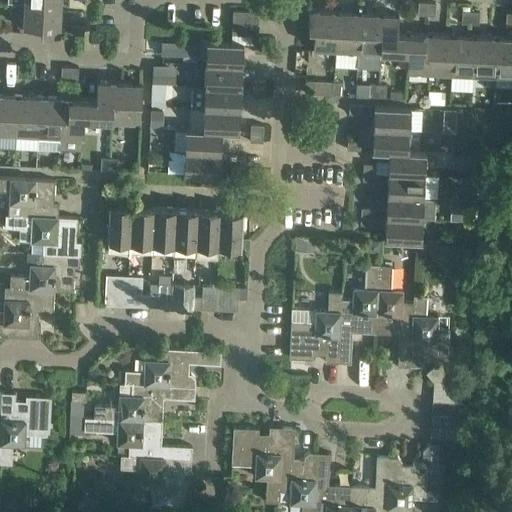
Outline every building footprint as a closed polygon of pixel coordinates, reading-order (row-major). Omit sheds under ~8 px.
[(7,0),(7,3),(19,3),(19,2),(42,4),(42,9),(61,10),(61,0),(7,0)] [(426,14),(427,1),(418,1),(418,13),(426,14)] [(436,2),(427,1),(426,14),(435,14),(436,2)] [(19,2),(19,3),(18,25),(41,25),(41,33),(60,33),(61,10),(42,9),(42,4),(19,2)] [(329,51),(331,9),(309,8),(308,27),(314,27),(313,50),(329,51)] [(233,9),(232,21),(259,23),(259,10),(233,9)] [(352,52),(354,10),(331,9),(329,51),(352,52)] [(461,22),(470,23),(471,10),(462,9),(461,22)] [(376,11),(354,10),(352,52),(374,53),(376,11)] [(479,10),(471,10),(470,23),(479,23),(479,10)] [(376,11),(374,53),(396,54),(398,30),(398,13),(376,11)] [(259,23),(232,21),(232,34),(258,35),(259,23)] [(84,25),(72,25),(71,33),(84,34),(84,25)] [(421,32),(398,30),(396,54),(403,54),(403,49),(407,49),(406,73),(419,73),(421,32)] [(444,33),(421,32),(419,73),(442,74),(444,33)] [(444,33),(442,74),(465,75),(467,34),(444,33)] [(490,35),(467,34),(465,75),(488,76),(490,35)] [(511,36),(490,35),(488,76),(496,76),(496,72),(511,72),(511,36)] [(162,54),(186,55),(187,39),(162,38),(162,54)] [(206,63),(242,64),(243,42),(207,40),(206,63)] [(254,52),(267,52),(268,44),(254,43),(254,52)] [(175,82),(176,62),(152,62),(151,102),(164,102),(165,82),(175,82)] [(18,76),(26,76),(27,63),(18,63),(18,76)] [(27,63),(26,76),(35,76),(35,64),(27,63)] [(241,87),(242,64),(206,63),(205,85),(241,87)] [(61,78),(70,78),(70,66),(62,65),(61,78)] [(70,66),(70,78),(78,79),(79,66),(70,66)] [(253,79),(252,87),(265,88),(266,79),(253,79)] [(333,93),(334,80),(305,79),(305,92),(333,93)] [(89,121),(110,122),(112,98),(118,99),(119,81),(97,80),(96,98),(91,97),(90,115),(89,121)] [(343,81),(334,80),(333,93),(342,94),(343,81)] [(112,98),(110,122),(134,123),(135,101),(141,101),(142,82),(119,81),(118,99),(112,98)] [(241,87),(205,85),(192,84),(191,107),(204,107),(240,109),(241,87)] [(377,96),(378,84),(369,84),(369,95),(377,96)] [(387,85),(378,84),(377,96),(386,96),(387,85)] [(265,88),(252,87),(252,96),(265,97),(265,88)] [(445,103),(445,89),(428,89),(428,103),(445,103)] [(0,134),(15,135),(17,112),(23,112),(24,94),(2,93),(1,111),(0,110),(0,134)] [(46,95),(24,94),(23,112),(17,112),(15,135),(38,136),(39,113),(45,113),(46,95)] [(38,136),(60,137),(61,114),(67,115),(68,96),(46,95),(45,113),(39,113),(38,136)] [(91,97),(68,96),(67,115),(61,114),(60,137),(60,138),(60,147),(82,149),(84,115),(90,115),(91,97)] [(362,104),(349,104),(349,112),(362,113),(362,104)] [(374,105),(373,127),(409,129),(410,106),(374,105)] [(239,131),(240,109),(204,107),(202,129),(222,130),(239,131)] [(455,130),(456,109),(441,108),(440,129),(455,130)] [(163,126),(164,109),(150,109),(150,125),(163,126)] [(251,123),(250,132),(263,132),(264,124),(251,123)] [(372,150),(389,151),(425,152),(425,151),(408,150),(409,129),(373,127),(372,150)] [(221,153),(222,130),(202,129),(186,128),(185,151),(221,153)] [(263,141),(263,132),(250,132),(250,140),(263,141)] [(360,140),(348,139),(347,148),(360,149),(360,140)] [(221,153),(185,151),(183,173),(220,175),(221,153)] [(389,151),(388,173),(424,175),(425,152),(389,151)] [(475,168),(475,155),(460,155),(460,167),(475,168)] [(109,169),(110,156),(101,156),(101,169),(109,169)] [(118,157),(110,156),(109,169),(118,170),(118,157)] [(364,162),(363,171),(376,171),(376,163),(364,162)] [(244,176),(245,167),(232,166),(231,175),(244,176)] [(376,171),(363,171),(363,179),(376,180),(376,171)] [(387,195),(423,197),(424,175),(388,173),(387,195)] [(21,213),(58,215),(59,203),(54,203),(55,179),(0,175),(0,189),(10,190),(9,202),(21,202),(21,213)] [(387,195),(386,217),(422,219),(423,197),(387,195)] [(130,241),(131,205),(109,204),(108,240),(109,240),(108,250),(129,254),(130,241)] [(151,253),(152,242),(154,206),(131,205),(130,241),(129,254),(151,253)] [(152,242),(174,243),(176,207),(154,206),(152,242)] [(361,206),(361,215),(374,216),(374,207),(361,206)] [(176,207),(174,243),(197,244),(199,208),(176,207)] [(461,219),(474,220),(474,208),(462,207),(461,219)] [(197,244),(219,245),(221,209),(199,208),(197,244)] [(221,209),(219,245),(241,246),(243,210),(221,209)] [(77,216),(58,215),(21,213),(14,214),(13,226),(20,227),(19,239),(32,239),(32,240),(44,240),(43,252),(80,254),(80,240),(76,240),(77,216)] [(373,224),(374,216),(361,215),(361,224),(373,224)] [(422,219),(386,217),(384,239),(421,241),(422,219)] [(315,235),(295,234),(294,248),(314,250),(315,235)] [(3,238),(0,237),(0,248),(8,249),(8,243),(3,238)] [(369,251),(380,251),(380,238),(369,238),(369,251)] [(456,249),(443,261),(452,271),(465,258),(456,249)] [(80,267),(80,254),(43,252),(43,263),(30,263),(30,275),(11,274),(10,285),(54,289),(73,289),(74,267),(80,267)] [(354,299),(342,298),(338,361),(351,361),(352,330),(375,331),(378,263),(368,263),(366,286),(355,285),(354,299)] [(398,364),(410,364),(414,301),(402,300),(402,288),(390,287),(391,264),(378,263),(375,331),(399,332),(398,364)] [(126,304),(128,274),(106,273),(104,303),(126,304)] [(143,275),(128,274),(126,304),(148,305),(149,293),(141,293),(143,275)] [(158,294),(149,293),(148,305),(171,307),(173,283),(159,282),(158,294)] [(185,284),(173,283),(171,307),(193,308),(194,296),(185,295),(185,284)] [(202,304),(215,304),(216,284),(203,284),(202,296),(194,296),(193,308),(202,308),(202,304)] [(216,284),(215,304),(215,309),(238,310),(239,286),(216,284)] [(54,289),(10,285),(5,285),(4,309),(0,309),(0,334),(40,336),(41,323),(36,323),(36,320),(38,320),(38,312),(53,313),(54,289)] [(338,361),(342,298),(342,290),(329,289),(328,309),(316,308),(315,320),(291,319),(289,356),(315,357),(315,353),(325,353),(325,360),(338,361)] [(414,301),(410,364),(419,365),(423,360),(423,358),(434,358),(434,363),(426,371),(433,379),(447,380),(449,327),(438,326),(438,314),(426,313),(427,294),(414,293),(414,301)] [(124,382),(132,382),(195,384),(196,377),(191,372),(189,372),(190,361),(220,363),(221,350),(157,346),(157,358),(145,358),(144,369),(125,368),(124,382)] [(88,380),(100,380),(100,368),(88,368),(88,380)] [(195,384),(132,382),(131,393),(119,393),(118,405),(94,403),(94,416),(162,419),(164,396),(195,398),(195,384)] [(86,390),(72,389),(71,400),(85,401),(86,390)] [(3,391),(0,451),(0,461),(12,462),(13,443),(25,444),(25,432),(49,433),(51,396),(26,394),(26,399),(15,398),(16,391),(3,391)] [(432,400),(432,411),(461,413),(462,401),(432,400)] [(70,415),(71,415),(83,415),(84,402),(71,402),(70,415)] [(461,413),(432,411),(431,423),(460,425),(461,413)] [(162,419),(94,416),(85,416),(84,429),(93,429),(117,430),(116,442),(129,442),(128,454),(192,457),(192,445),(161,443),(162,419)] [(278,488),(282,425),(269,424),(269,432),(258,431),(259,426),(233,425),(231,462),(255,464),(255,475),(266,475),(265,500),(278,500),(278,488)] [(295,426),(282,425),(278,488),(290,488),(290,501),(301,501),(300,511),(313,511),(317,451),(309,451),(304,455),(304,457),(293,457),(295,426)] [(388,455),(385,511),(399,511),(399,506),(412,507),(412,495),(437,497),(439,444),(427,444),(423,448),(422,459),(413,458),(412,465),(406,465),(406,463),(402,463),(402,460),(398,455),(388,455)] [(350,511),(352,484),(328,483),(330,452),(317,451),(313,511),(350,511)] [(192,457),(128,454),(121,453),(121,466),(139,467),(139,480),(151,480),(149,504),(187,506),(188,481),(183,481),(184,470),(191,470),(192,457)] [(385,511),(388,455),(377,454),(375,485),(352,484),(350,511),(385,511)] [(82,494),(78,506),(77,507),(90,511),(94,511),(99,500),(82,494)]
